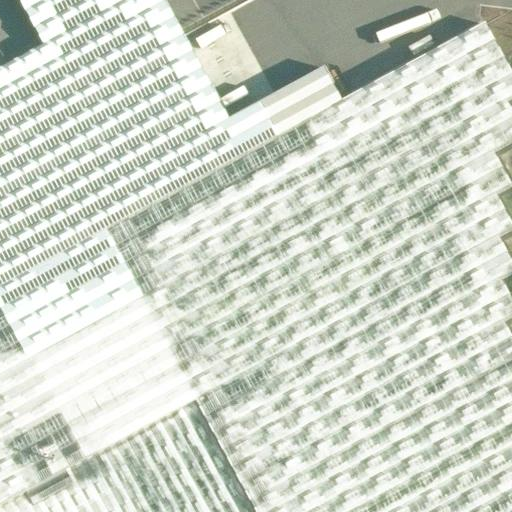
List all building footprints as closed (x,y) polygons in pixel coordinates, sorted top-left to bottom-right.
[(97,60),(161,10),(153,0),(112,0),(74,30),(97,60)] [(27,48),(47,75),(67,61),(76,73),(86,66),(58,26),(27,48)] [(186,389),(10,65),(0,69),(0,290),(84,445),(186,389)] [(70,72),(42,83),(54,115),(82,105),(70,72)] [(153,124),(154,85),(116,84),(115,123),(153,124)] [(105,126),(80,127),(81,160),(106,159),(105,126)] [(84,445),(0,290),(0,352),(15,381),(12,383),(23,404),(27,402),(56,455),(58,459),(84,445)] [(15,381),(0,352),(0,388),(12,383),(15,381)] [(12,383),(0,388),(0,416),(23,404),(12,383)] [(252,511),(186,389),(84,445),(120,511),(252,511)] [(56,455),(27,402),(23,404),(0,416),(0,432),(23,474),(56,455)] [(0,492),(59,461),(58,459),(56,455),(23,474),(0,432),(0,492)] [(0,492),(0,511),(86,511),(59,461),(0,492)]
